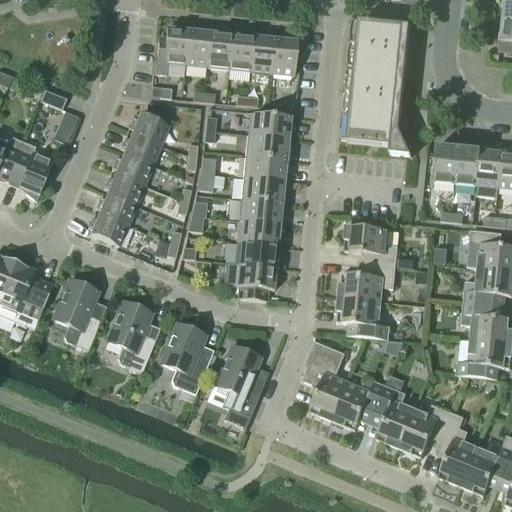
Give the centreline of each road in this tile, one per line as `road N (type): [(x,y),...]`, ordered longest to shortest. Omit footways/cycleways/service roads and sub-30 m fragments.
road 1 (residential): [(308,329),(342,0)]
road 2 (residential): [(308,329),(199,307),(45,246)]
road 3 (residential): [(431,501),(292,445),(278,412),(308,329)]
road 4 (residential): [(45,246),(122,80),(130,0)]
road 5 (residential): [(511,113),(482,108),(461,93),(450,69),(454,4)]
